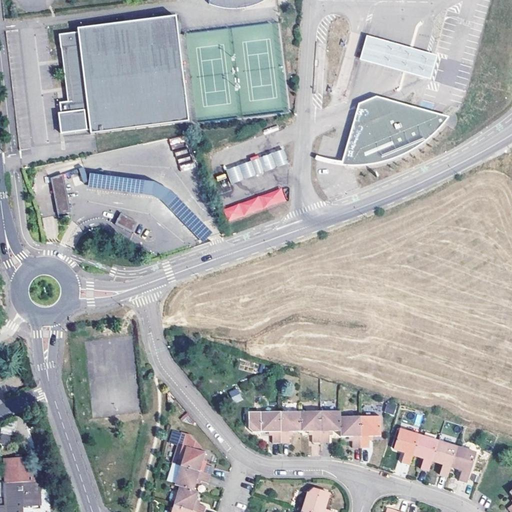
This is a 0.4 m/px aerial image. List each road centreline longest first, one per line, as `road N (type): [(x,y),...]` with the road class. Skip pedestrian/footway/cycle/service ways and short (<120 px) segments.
road 1 (tertiary): [(511,134),(366,205),(143,284)]
road 2 (residential): [(243,457),(168,370),(143,284)]
road 3 (unknown): [(363,1),(323,179)]
road 4 (residential): [(372,478),(243,457)]
road 5 (tertiary): [(50,389),(92,511)]
